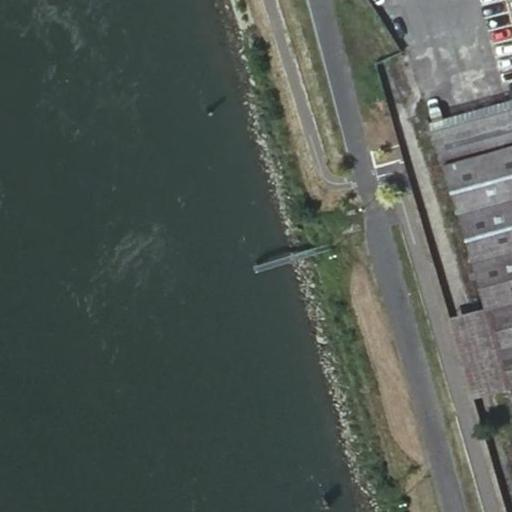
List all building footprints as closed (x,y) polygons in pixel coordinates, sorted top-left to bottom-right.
[(433,116),(436,132),(443,130),(488,118),(484,102),(433,116)] [(443,130),(490,307),(511,300),(511,142),(496,146),(488,118),(443,130)] [(484,308),(490,307),(443,130),(436,132),(445,163),(464,225),(484,308)] [(511,300),(490,307),(511,385),(511,300)] [(484,308),(450,317),(475,399),(511,388),(511,385),(490,307),(484,308)]
